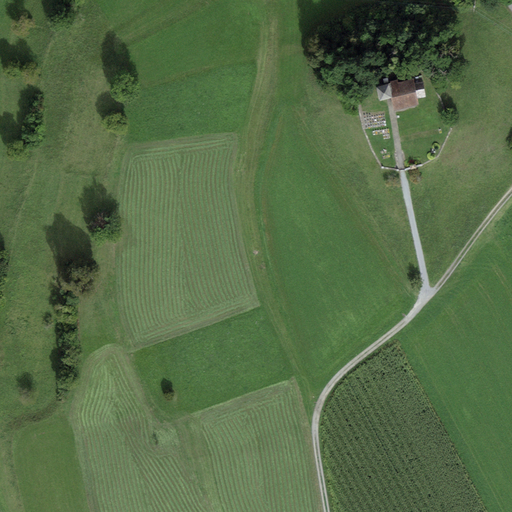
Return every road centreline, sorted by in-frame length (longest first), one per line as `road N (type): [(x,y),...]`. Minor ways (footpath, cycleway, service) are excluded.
road 1 (track): [(326,511),(314,432),(327,388),(428,301),(511,191)]
road 2 (track): [(395,122),(428,301)]
